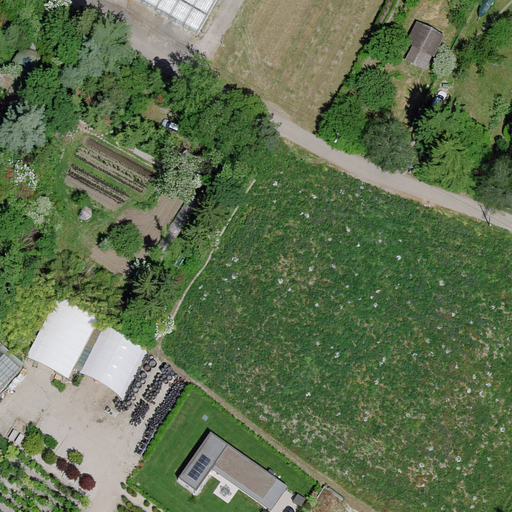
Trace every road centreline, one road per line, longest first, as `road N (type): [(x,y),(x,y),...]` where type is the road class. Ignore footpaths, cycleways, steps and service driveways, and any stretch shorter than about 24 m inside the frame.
road 1 (unclassified): [(511,222),(331,153),(145,54),(63,0)]
road 2 (track): [(101,511),(286,128)]
road 3 (track): [(172,366),(353,463),(389,491),(389,511)]
road 4 (track): [(129,447),(33,385),(0,423)]
